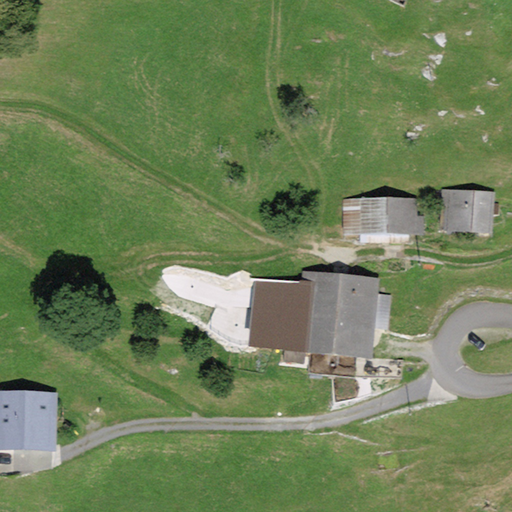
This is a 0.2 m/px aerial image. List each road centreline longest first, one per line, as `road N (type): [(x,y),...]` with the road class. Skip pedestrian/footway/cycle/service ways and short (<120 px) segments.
road 1 (track): [(511,252),(483,262),(401,251),(331,259),(244,225),(76,120),(0,101)]
road 2 (track): [(218,425),(78,335),(11,280),(215,253),(245,258),(295,243)]
road 3 (track): [(285,340),(146,326),(11,280)]
road 4 (unclassified): [(511,384),(466,384),(445,351),(462,321),(511,315)]
